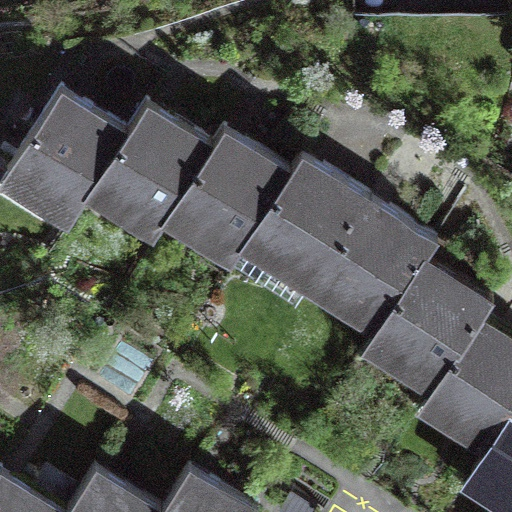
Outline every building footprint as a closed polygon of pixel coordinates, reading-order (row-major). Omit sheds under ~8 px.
[(509,15),(356,16),(356,73),(509,72),(509,15)] [(80,210),(99,182),(129,125),(62,82),(8,166),(80,210)] [(148,95),(129,125),(99,182),(165,224),(175,207),(215,137),(148,95)] [(225,119),(215,137),(175,207),(242,250),(253,233),(291,161),(225,119)] [(253,233),(317,273),(370,189),(303,146),(291,161),(253,233)] [(438,232),(370,189),(317,273),(382,316),(428,249),(438,232)] [(428,249),(382,316),(370,331),(439,375),(485,309),(495,291),(428,249)] [(511,325),(485,309),(439,375),(427,391),(493,434),(511,408),(511,325)] [(511,408),(493,434),(473,467),(511,491),(511,408)] [(96,457),(67,504),(61,511),(156,511),(164,500),(96,457)] [(189,459),(164,500),(156,511),(251,511),(258,502),(189,459)] [(2,463),(0,466),(0,511),(61,511),(67,504),(2,463)]
